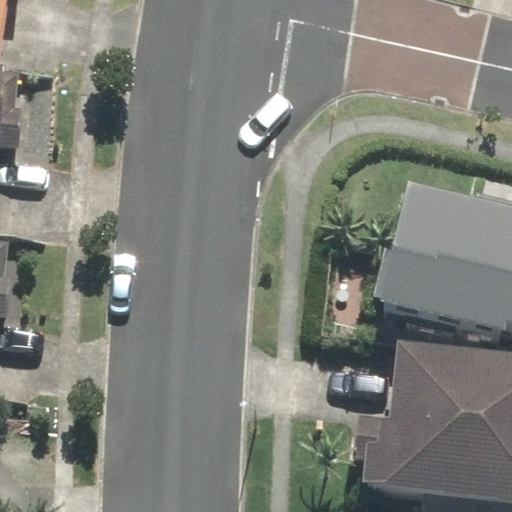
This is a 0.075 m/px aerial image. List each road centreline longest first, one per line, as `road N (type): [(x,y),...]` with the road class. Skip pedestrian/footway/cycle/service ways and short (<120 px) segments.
road 1 (residential): [(209,3),(174,511)]
road 2 (residential): [(209,3),(511,71)]
